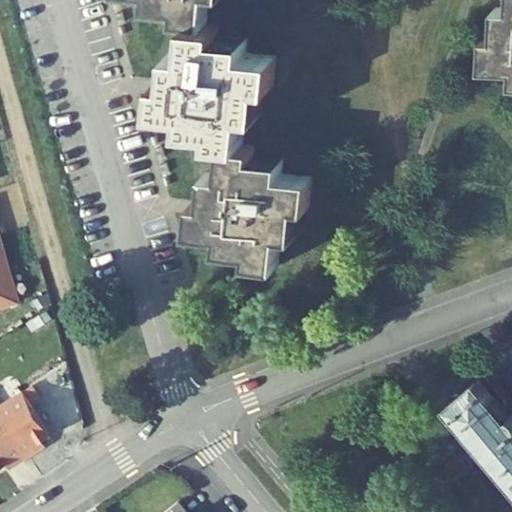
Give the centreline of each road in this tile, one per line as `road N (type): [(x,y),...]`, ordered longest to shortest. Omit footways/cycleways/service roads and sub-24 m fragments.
road 1 (residential): [(187,421),(59,0)]
road 2 (track): [(119,461),(0,70)]
road 3 (residential): [(187,421),(468,311)]
road 4 (residential): [(41,511),(187,421)]
